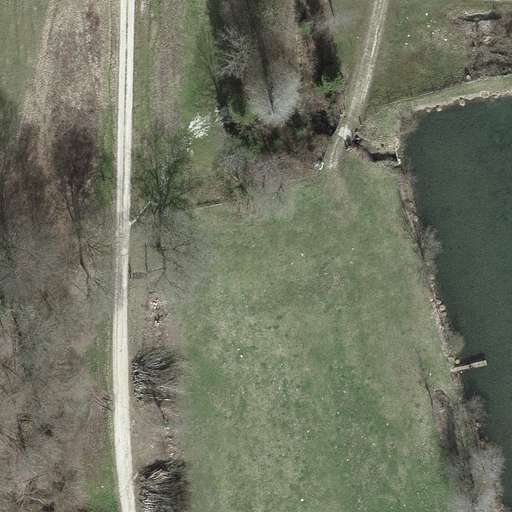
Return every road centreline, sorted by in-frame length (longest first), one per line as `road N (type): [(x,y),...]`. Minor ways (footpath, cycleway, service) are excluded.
road 1 (track): [(127,511),(127,0)]
road 2 (track): [(429,322),(479,511)]
